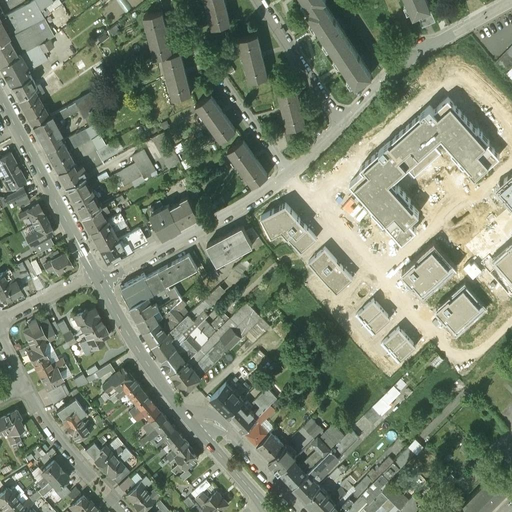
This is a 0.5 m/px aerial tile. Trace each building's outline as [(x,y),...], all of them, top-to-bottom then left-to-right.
[(32,0),(29,2),(5,16),(0,18),(0,41),(43,18),(44,17),(43,17),(33,0),(32,0)] [(59,0),(54,0),(53,1),(52,0),(33,0),(43,17),(62,3),(59,0)] [(223,0),(206,0),(212,25),(211,25),(212,26),(230,22),(230,21),(229,21),(223,0)] [(319,0),(310,6),(307,8),(331,45),(346,36),(322,0),(319,0)] [(427,0),(407,0),(413,12),(415,11),(428,5),(429,5),(427,0)] [(428,5),(415,11),(421,25),(434,20),(428,5)] [(162,10),(144,14),(144,15),(145,15),(155,55),(154,56),(163,54),(172,52),(161,10),(162,10)] [(43,18),(0,41),(0,64),(20,53),(51,37),(53,35),(44,17),(43,18)] [(120,49),(110,30),(96,38),(105,57),(120,49)] [(257,32),(239,37),(240,37),(250,78),(249,79),(268,75),(267,74),(256,33),(257,33),(257,32)] [(346,36),(331,45),(355,82),(370,73),(346,36)] [(51,37),(20,53),(28,69),(50,57),(45,49),(55,44),(51,37)] [(511,43),(494,62),(502,70),(511,60),(511,43)] [(172,52),(163,54),(173,95),(172,96),(191,92),(191,91),(190,91),(180,50),(181,50),(180,50),(172,52)] [(20,53),(0,64),(0,66),(3,72),(3,73),(6,79),(7,78),(10,85),(28,75),(26,70),(28,69),(20,53)] [(28,75),(10,85),(18,98),(36,85),(30,74),(28,75)] [(36,85),(18,98),(32,125),(48,116),(48,115),(37,95),(42,92),(37,83),(36,85)] [(296,84),(277,89),(278,90),(288,126),(287,126),(287,127),(294,125),(306,122),(306,121),(305,122),(295,85),(296,85),(296,84)] [(234,127),(210,93),(210,92),(195,103),(196,103),(220,137),(220,138),(235,127),(234,127)] [(84,96),(75,101),(82,114),(91,109),(84,96)] [(387,143),(415,176),(441,153),(434,146),(442,139),(454,152),(477,132),(447,97),(433,109),(430,106),(387,143)] [(48,116),(32,125),(46,149),(62,140),(59,134),(61,133),(51,114),(48,115),(48,116)] [(287,127),(284,128),(288,145),(299,142),(294,125),(287,127)] [(181,162),(164,130),(154,136),(171,167),(181,162)] [(78,144),(73,135),(67,138),(71,147),(78,144)] [(267,173),(242,138),(243,138),(242,137),(227,148),(227,149),(228,148),(253,182),(252,183),(268,173),(267,172),(267,173)] [(62,140),(46,149),(57,171),(73,162),(62,140)] [(111,141),(96,149),(102,160),(116,152),(111,141)] [(136,163),(110,178),(116,188),(142,174),(146,180),(156,175),(143,149),(132,155),(136,163)] [(8,160),(4,154),(0,156),(0,169),(1,169),(3,173),(17,165),(14,160),(11,159),(8,160)] [(73,162),(57,171),(65,185),(82,175),(86,173),(81,164),(76,167),(73,162)] [(17,165),(3,173),(6,178),(2,180),(7,190),(25,180),(17,165)] [(82,175),(65,185),(81,215),(98,206),(99,205),(82,175)] [(465,246),(505,292),(511,285),(511,175),(496,189),(511,206),(496,219),(492,214),(486,219),(490,224),(465,246)] [(192,182),(186,185),(192,196),(197,193),(192,182)] [(22,187),(3,197),(7,204),(26,194),(22,187)] [(181,198),(182,199),(170,205),(181,225),(199,216),(187,194),(181,198)] [(99,205),(98,206),(101,212),(114,205),(111,199),(99,205)] [(286,201),(281,205),(261,215),(271,234),(282,228),(300,250),(316,237),(286,201)] [(38,203),(19,214),(21,218),(28,213),(34,223),(45,216),(38,203)] [(164,206),(150,213),(156,225),(157,225),(163,235),(169,232),(170,232),(177,229),(177,227),(181,225),(170,205),(165,208),(164,206)] [(98,206),(81,215),(88,229),(107,219),(107,218),(106,216),(104,217),(101,212),(98,206)] [(120,212),(107,218),(107,219),(110,225),(123,218),(120,212)] [(45,216),(34,223),(37,228),(25,235),(30,243),(31,242),(33,244),(48,235),(51,234),(50,231),(53,230),(45,216)] [(110,225),(107,219),(88,229),(99,248),(117,238),(110,225)] [(242,223),(207,243),(217,261),(252,242),(245,229),(242,223)] [(263,242),(252,226),(245,229),(252,242),(255,248),(263,242)] [(117,238),(99,248),(106,261),(134,246),(127,233),(117,238)] [(48,235),(33,244),(37,252),(53,244),(48,235)] [(337,289),(352,276),(324,246),(309,260),(337,289)] [(65,251),(44,262),(48,270),(55,266),(58,271),(71,264),(65,251)] [(189,253),(159,269),(163,277),(167,284),(168,283),(197,267),(189,253)] [(233,267),(226,277),(235,282),(239,276),(243,280),(248,275),(242,272),(244,269),(236,264),(233,267)] [(8,269),(0,273),(0,294),(7,291),(4,285),(7,283),(5,280),(10,277),(7,273),(10,272),(8,269)] [(159,269),(146,276),(150,284),(163,277),(159,269)] [(20,291),(10,272),(7,273),(10,277),(5,280),(7,283),(4,285),(7,291),(0,294),(0,297),(1,299),(5,301),(5,300),(20,291)] [(144,272),(119,285),(130,305),(167,284),(163,277),(150,284),(144,272)] [(167,284),(130,305),(138,318),(159,305),(178,293),(179,292),(176,286),(171,289),(168,283),(167,284)] [(214,287),(188,311),(195,318),(219,296),(217,294),(219,292),(214,287)] [(159,305),(138,318),(144,330),(159,319),(167,311),(173,305),(182,297),(178,293),(159,305)] [(182,297),(173,305),(177,309),(186,301),(182,297)] [(159,319),(144,330),(152,343),(167,332),(168,331),(184,316),(183,316),(177,309),(173,305),(167,311),(172,317),(163,326),(159,319)] [(86,308),(74,314),(76,317),(69,321),(72,326),(79,322),(83,330),(101,320),(97,314),(98,314),(94,307),(87,310),(86,308)] [(220,337),(205,352),(207,354),(195,367),(202,375),(245,332),(252,325),(235,309),(229,315),(237,323),(233,327),(231,325),(219,337),(220,337)] [(188,311),(183,316),(184,316),(168,331),(167,332),(170,337),(173,334),(176,334),(181,329),(187,335),(199,323),(195,318),(188,311)] [(252,325),(245,332),(249,336),(240,345),(245,349),(253,340),(270,324),(262,315),(252,325)] [(30,326),(23,330),(30,344),(45,336),(43,332),(38,322),(36,318),(28,323),(30,326)] [(294,330),(282,318),(273,327),(285,339),(294,330)] [(63,319),(57,323),(62,334),(69,330),(63,319)] [(104,327),(101,320),(83,330),(88,338),(80,342),(86,353),(93,349),(92,347),(103,341),(102,338),(109,334),(105,327),(104,327)] [(181,329),(176,334),(173,334),(170,337),(176,346),(187,335),(181,329)] [(215,329),(201,344),(205,348),(220,333),(215,329)] [(69,330),(62,334),(65,340),(73,335),(70,330),(69,330)] [(53,331),(45,336),(47,340),(56,336),(53,331)] [(167,332),(152,343),(162,357),(176,346),(170,337),(167,332)] [(76,340),(73,335),(65,340),(67,342),(68,344),(76,340)] [(45,336),(30,344),(32,348),(27,350),(32,360),(46,353),(42,347),(43,347),(45,342),(44,341),(47,340),(45,336)] [(176,346),(162,357),(171,371),(186,359),(176,346)] [(199,346),(187,358),(190,362),(193,360),(203,350),(199,346)] [(260,348),(252,356),(260,364),(268,356),(260,348)] [(46,353),(32,360),(39,374),(64,361),(62,357),(51,363),(46,353)] [(186,359),(171,371),(184,388),(189,389),(202,375),(195,367),(190,362),(187,358),(186,359)] [(64,361),(39,374),(46,388),(54,384),(54,382),(63,378),(59,369),(66,365),(64,361)] [(98,369),(95,371),(99,377),(112,369),(108,363),(98,369)] [(94,364),(86,369),(89,374),(95,371),(98,369),(94,364)] [(123,366),(103,383),(108,390),(114,385),(113,384),(115,382),(120,388),(134,377),(129,372),(128,373),(123,366)] [(263,378),(255,370),(247,377),(256,385),(263,378)] [(84,371),(75,378),(80,385),(89,379),(84,371)] [(120,388),(116,392),(120,397),(126,391),(125,390),(127,389),(133,396),(142,388),(138,383),(138,382),(134,377),(120,388)] [(210,397),(228,414),(243,398),(226,381),(210,397)] [(61,384),(48,391),(54,402),(62,397),(67,394),(61,384)] [(161,411),(142,388),(133,396),(139,404),(145,411),(151,419),(161,411)] [(54,402),(53,403),(57,409),(66,403),(62,397),(54,402)] [(57,409),(56,410),(69,428),(81,420),(78,416),(85,412),(75,397),(66,403),(57,409)] [(241,401),(228,414),(243,430),(256,417),(252,413),(254,412),(250,408),(249,410),(241,401)] [(374,403),(365,412),(373,421),(382,412),(374,403)] [(139,404),(137,405),(136,404),(130,410),(138,419),(144,414),(143,413),(145,411),(139,404)] [(17,409),(3,416),(11,432),(16,430),(23,426),(19,417),(20,416),(17,409)] [(151,419),(145,425),(150,431),(155,428),(156,429),(158,427),(160,430),(170,422),(161,411),(151,419)] [(3,416),(0,417),(0,433),(6,431),(12,442),(15,440),(11,432),(3,416)] [(324,428),(311,416),(302,424),(315,437),(323,429),(324,428)] [(256,417),(243,430),(256,444),(269,432),(256,417)] [(81,420),(69,428),(76,438),(88,430),(83,423),(81,420)] [(92,427),(88,420),(83,423),(88,430),(92,427)] [(334,421),(325,430),(323,429),(315,437),(311,440),(324,454),(330,447),(345,432),(334,421)] [(160,430),(151,438),(156,445),(163,440),(165,442),(168,440),(170,441),(179,433),(170,422),(160,430)] [(150,431),(142,438),(145,443),(151,438),(160,430),(158,427),(156,429),(155,428),(150,431)] [(345,432),(330,447),(339,455),(359,435),(351,427),(345,432)] [(22,442),(16,430),(11,432),(15,440),(17,444),(18,444),(22,442)] [(269,432),(256,444),(269,458),(284,443),(271,430),(269,432)] [(179,433),(170,441),(176,449),(179,452),(189,444),(184,438),(179,433)] [(117,437),(106,446),(114,456),(125,446),(117,437)] [(17,444),(15,440),(12,442),(11,443),(15,452),(20,449),(18,444),(17,444)] [(100,449),(93,441),(85,448),(102,467),(114,456),(106,446),(104,445),(100,449)] [(284,443),(269,458),(281,471),(294,458),(296,456),(291,451),(293,449),(285,442),(284,443)] [(179,452),(176,455),(180,461),(184,465),(186,467),(198,457),(192,451),(194,449),(189,444),(179,452)] [(114,456),(102,467),(106,471),(107,471),(111,476),(123,465),(121,462),(131,453),(125,446),(114,456)] [(307,471),(293,484),(306,498),(320,483),(316,479),(340,455),(339,455),(330,447),(324,454),(321,457),(307,471)] [(174,450),(168,455),(171,459),(176,455),(179,452),(176,449),(175,450),(174,450)] [(317,452),(304,465),(303,463),(301,465),(307,471),(321,457),(317,452)] [(368,472),(355,484),(357,486),(346,497),(351,502),(374,478),(394,458),(390,454),(370,474),(368,472)] [(294,458),(281,471),(293,484),(307,471),(301,465),(294,458)] [(38,459),(28,467),(32,472),(41,464),(38,459)] [(41,478),(38,481),(41,485),(48,479),(61,468),(53,460),(41,471),(45,475),(41,478)] [(180,461),(172,467),(176,472),(184,465),(180,461)] [(123,465),(111,476),(118,483),(129,472),(123,465)] [(61,468),(48,479),(53,484),(55,487),(54,488),(61,497),(69,490),(62,482),(68,476),(61,468)] [(187,468),(180,474),(184,479),(191,473),(187,468)] [(497,470),(461,506),(453,498),(444,508),(442,510),(440,511),(484,511),(511,485),(497,470)] [(451,472),(418,503),(424,509),(457,478),(451,472)] [(128,475),(118,485),(123,490),(133,481),(128,475)] [(145,476),(126,493),(133,501),(146,490),(144,488),(150,481),(145,476)] [(374,478),(351,502),(355,506),(365,495),(368,497),(375,489),(377,491),(382,486),(374,478)] [(48,479),(41,485),(37,489),(42,494),(53,484),(48,479)] [(403,492),(389,479),(382,486),(377,491),(365,504),(372,511),(389,494),(400,506),(414,491),(415,491),(409,486),(403,492)] [(320,483),(306,498),(319,511),(323,511),(334,501),(336,500),(320,483)] [(5,487),(0,491),(0,502),(5,508),(17,498),(14,494),(17,491),(13,487),(8,491),(5,487)] [(146,490),(133,501),(141,509),(158,492),(154,488),(149,493),(146,490)] [(209,498),(203,491),(199,494),(206,501),(209,498)] [(209,498),(206,501),(208,503),(216,511),(218,511),(228,503),(217,491),(209,498)] [(394,511),(416,511),(413,509),(417,505),(415,503),(417,501),(415,499),(418,495),(414,491),(400,506),(394,511)] [(206,501),(199,494),(196,497),(204,506),(208,503),(206,501)] [(82,495),(69,507),(74,511),(78,511),(79,511),(86,511),(95,505),(90,500),(87,500),(82,495)] [(194,504),(187,496),(184,500),(190,507),(194,504)] [(27,497),(21,503),(25,507),(31,502),(27,497)] [(334,501),(323,511),(340,511),(351,502),(346,497),(341,503),(340,505),(337,504),(334,501)] [(17,498),(5,508),(8,511),(19,511),(25,507),(21,503),(17,498)] [(35,506),(31,502),(25,507),(29,511),(32,509),(35,506)] [(351,502),(340,511),(348,511),(349,511),(355,506),(351,502)] [(204,506),(203,507),(203,511),(216,511),(208,503),(204,506)]
